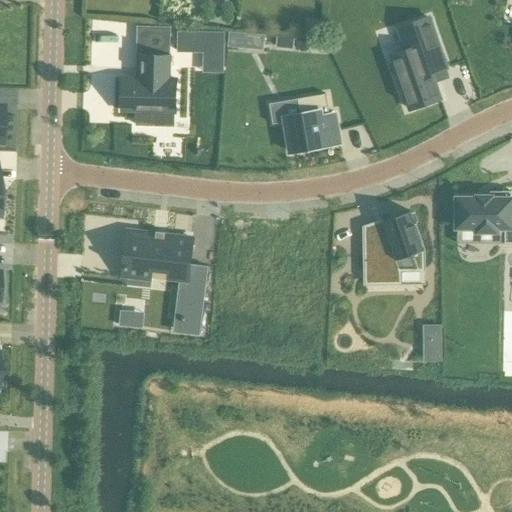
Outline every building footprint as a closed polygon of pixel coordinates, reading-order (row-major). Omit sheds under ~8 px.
[(409,109),(440,98),(431,73),(446,67),(429,17),(398,28),(406,50),(391,56),(409,109)] [(178,51),(204,52),(224,52),(224,32),(178,31),(178,51)] [(264,35),(255,34),(254,49),(263,49),(264,35)] [(122,77),(121,110),(137,111),(136,125),(153,125),(154,111),(175,112),(176,112),(177,79),(169,79),(169,55),(141,54),(140,78),(122,77)] [(300,114),(283,116),(284,122),(290,152),(327,146),(340,143),(339,135),(335,114),(329,115),(325,93),(297,98),(300,114)] [(297,98),(269,103),(272,124),(284,122),(283,116),(300,114),(297,98)] [(454,199),(454,233),(474,233),(474,236),(499,236),(498,233),(505,233),(505,244),(511,243),(511,198),(509,199),(509,196),(490,196),(490,197),(474,197),(474,198),(454,199)] [(387,232),(364,240),(365,271),(424,270),(423,249),(410,212),(383,221),(387,232)] [(125,265),(125,269),(127,269),(127,276),(150,278),(151,269),(168,271),(168,276),(179,277),(187,278),(184,305),(203,307),(208,267),(189,264),(192,239),(165,235),(165,232),(164,232),(163,240),(131,236),(128,265),(125,265)] [(184,305),(187,278),(179,277),(172,332),(199,336),(203,307),(184,305)] [(441,360),(441,349),(423,349),(423,361),(441,360)]
